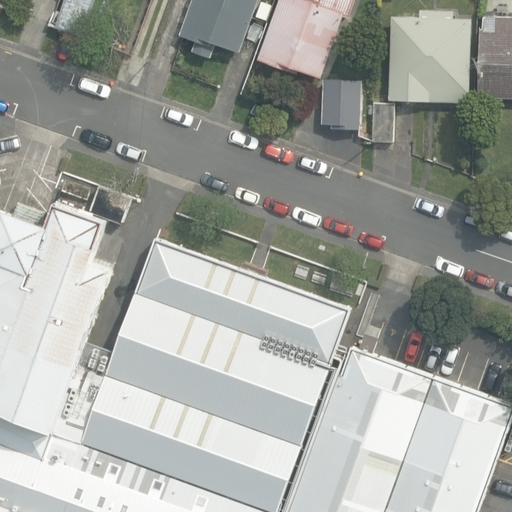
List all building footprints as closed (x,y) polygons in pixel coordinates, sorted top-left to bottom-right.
[(62,0),(55,25),(84,34),(91,11),(103,15),(107,0),(62,0)] [(190,0),(180,31),(195,36),(191,47),(212,54),(217,39),(240,47),(257,0),(190,0)] [(298,65),(320,73),(342,12),(347,14),(352,0),(276,0),(256,55),(297,70),(298,65)] [(391,12),(389,95),(467,97),(468,88),(470,88),(471,14),(453,13),(453,7),(420,6),(419,12),(391,12)] [(477,92),(511,92),(511,12),(484,12),(483,25),(479,25),(477,92)] [(324,77),(322,117),(358,118),(360,78),(324,77)] [(371,136),(391,136),(393,99),(373,98),(371,136)] [(48,227),(0,208),(0,511),(478,511),(511,421),(511,403),(373,352),(379,336),(367,332),(360,348),(354,346),(351,354),(337,349),(351,309),(159,238),(108,376),(81,366),(117,267),(94,258),(108,221),(57,202),(48,227)]
